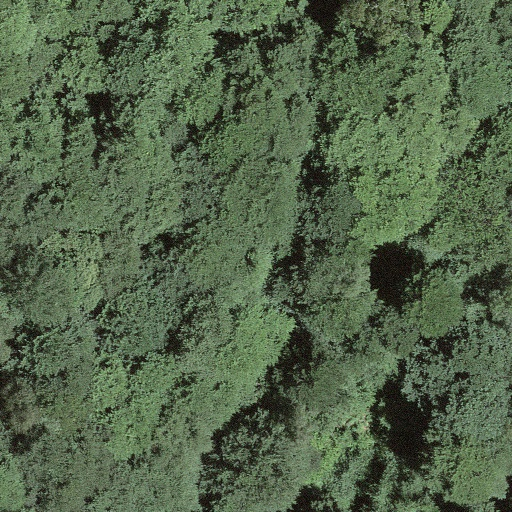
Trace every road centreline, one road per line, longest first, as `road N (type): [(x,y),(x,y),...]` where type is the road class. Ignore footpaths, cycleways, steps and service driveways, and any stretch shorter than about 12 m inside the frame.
road 1 (unclassified): [(161,511),(285,213),(310,0)]
road 2 (track): [(11,511),(15,439),(0,300)]
